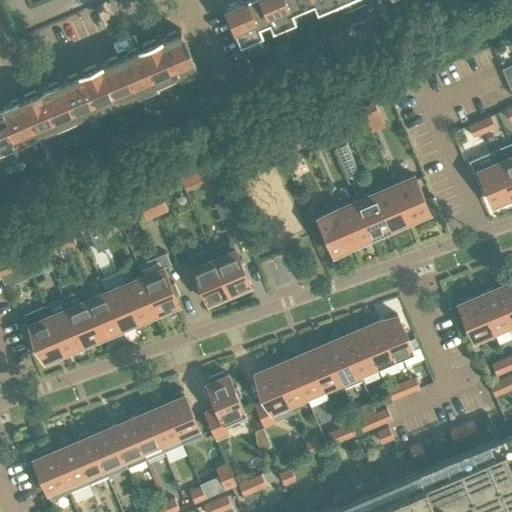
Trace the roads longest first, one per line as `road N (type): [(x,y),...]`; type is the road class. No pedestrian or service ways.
road 1 (residential): [(0,403),(511,223)]
road 2 (residential): [(22,75),(162,19)]
